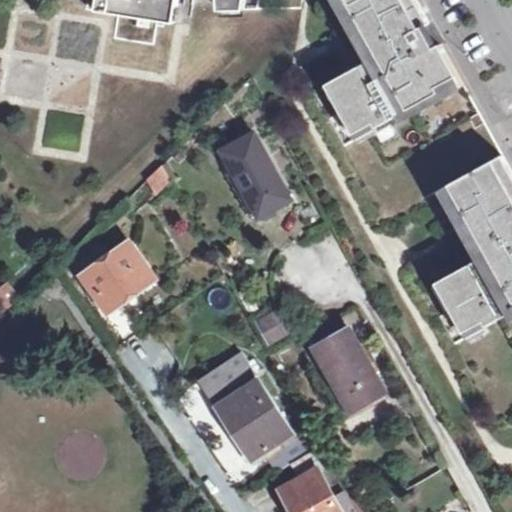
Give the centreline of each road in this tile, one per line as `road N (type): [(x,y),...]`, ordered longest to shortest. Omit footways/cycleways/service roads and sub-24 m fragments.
road 1 (residential): [(484,511),(366,303),(316,269)]
road 2 (residential): [(239,511),(151,381),(150,360)]
road 3 (unknown): [(316,269),(295,102)]
